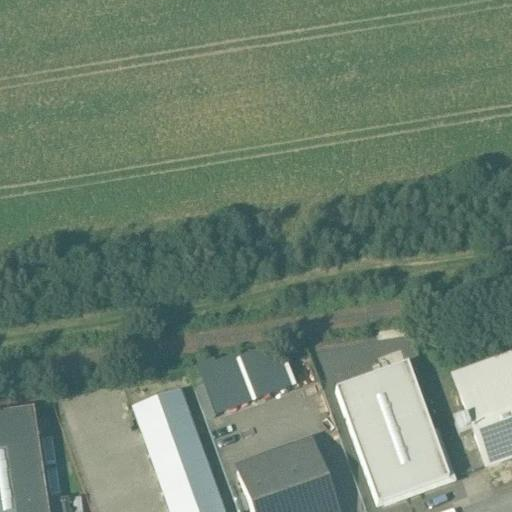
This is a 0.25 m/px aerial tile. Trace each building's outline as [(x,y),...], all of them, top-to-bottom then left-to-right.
[(198,370),(215,419),(294,392),(277,343),(198,370)] [(409,368),(335,394),(377,510),(451,484),(409,368)] [(511,374),(458,394),(467,422),(454,427),(459,441),(473,436),(485,471),(511,461),(511,374)] [(221,511),(179,395),(131,412),(166,511),(221,511)] [(32,415),(0,419),(0,511),(46,511),(45,505),(32,415)] [(53,440),(40,441),(42,464),(55,463),(53,440)] [(334,511),(311,449),(236,476),(249,511),(334,511)] [(50,476),(51,496),(60,496),(59,475),(50,476)] [(68,511),(67,502),(45,505),(46,511),(68,511)]
